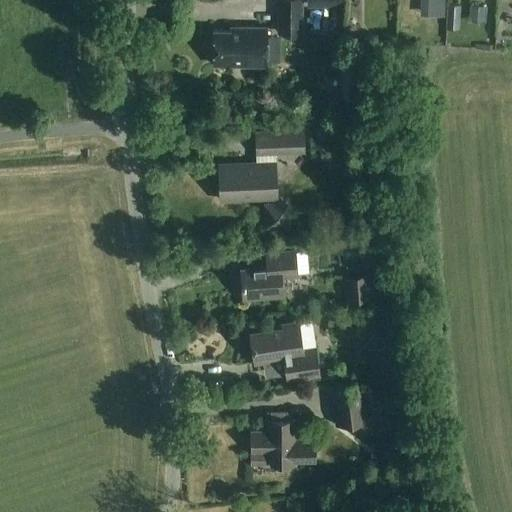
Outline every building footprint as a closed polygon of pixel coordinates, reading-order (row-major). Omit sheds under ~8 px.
[(302,35),(302,0),(280,0),(280,34),(302,35)] [(448,5),(448,16),(460,17),(460,5),(448,5)] [(469,20),(484,21),(485,6),(470,5),(469,20)] [(281,35),(268,35),(268,29),(243,28),(243,32),(216,32),(215,67),(267,67),(267,62),(280,62),(281,35)] [(501,60),(511,59),(511,50),(501,51),(501,60)] [(361,101),(362,61),(361,61),(360,61),(342,61),(342,101),(360,101),(361,101)] [(316,141),(349,139),(348,121),(315,124),(316,141)] [(238,131),(237,146),(258,147),(259,132),(238,131)] [(259,154),(302,152),(301,133),(259,134),(259,154)] [(257,162),(277,162),(276,154),(257,155),(257,162)] [(238,203),(238,197),(278,196),(277,162),(220,164),(222,199),(225,199),(226,203),(238,203)] [(266,229),(290,228),(289,204),(265,205),(266,229)] [(377,260),(378,247),(354,247),(354,260),(377,260)] [(243,300),(282,297),(280,276),(297,274),(295,251),(266,254),(267,268),(241,270),(243,300)] [(345,276),(347,301),(367,300),(365,275),(345,276)] [(283,331),(252,335),(256,364),(265,363),(285,360),(287,374),(288,381),(290,381),(292,381),(319,377),(316,349),(303,351),(302,347),(299,324),(283,326),(283,331)] [(371,375),(393,372),(390,348),(368,350),(371,375)] [(337,427),(369,422),(363,381),(331,385),(337,427)] [(379,396),(368,397),(369,411),(380,410),(379,396)] [(297,438),(298,420),(268,419),(268,430),(252,429),(251,463),(292,464),(292,462),(317,463),(317,438),(297,438)] [(381,462),(396,461),(395,446),(381,447),(381,462)] [(364,478),(364,468),(352,468),(353,478),(364,478)]
